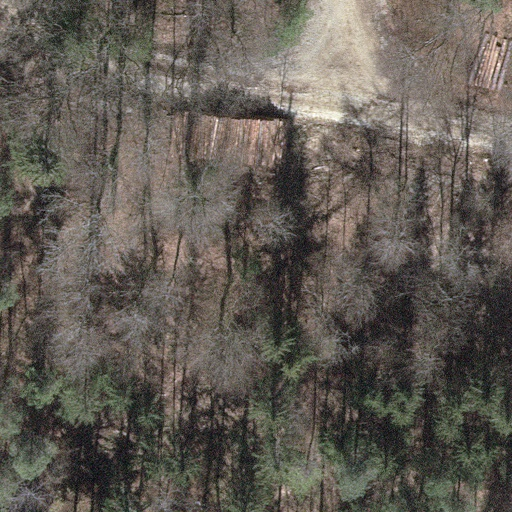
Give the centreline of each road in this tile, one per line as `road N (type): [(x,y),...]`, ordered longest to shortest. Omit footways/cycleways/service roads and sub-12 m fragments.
road 1 (track): [(250,87),(511,129)]
road 2 (track): [(250,87),(75,34),(17,0)]
road 3 (track): [(434,113),(378,61),(347,0)]
